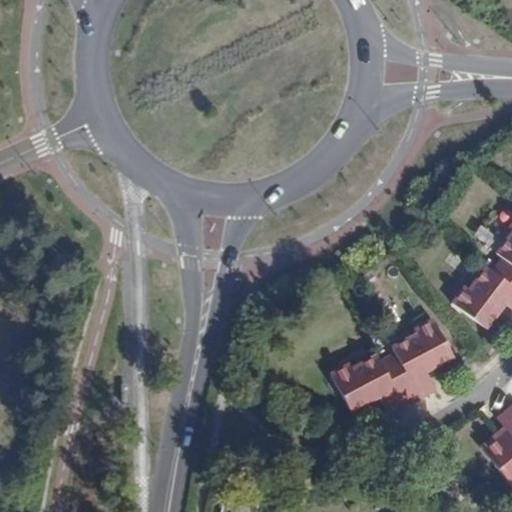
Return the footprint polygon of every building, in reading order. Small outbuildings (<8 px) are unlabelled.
[(511,269),(509,274),(511,276),(511,225),(509,230),(511,232),(511,233),(496,254),(501,258),(511,266),(511,269)] [(511,266),(501,258),(491,271),(504,281),(509,274),(511,269),(511,266)] [(491,271),(486,267),(470,289),(466,286),(453,303),(485,327),(497,312),(494,309),(500,301),(504,304),(511,310),(511,276),(509,274),(504,281),(491,271)] [(494,309),(497,312),(504,304),(500,301),(494,309)] [(394,371),(413,406),(437,393),(427,375),(425,371),(434,366),(436,370),(455,359),(435,321),(416,331),(419,336),(392,350),(395,355),(402,368),(394,371)] [(395,355),(380,362),(387,376),(394,371),(402,368),(395,355)] [(380,362),(377,357),(351,371),(349,367),(330,377),(350,415),(369,405),(367,402),(376,397),(378,401),(388,419),(413,406),(394,371),(387,376),(380,362)] [(425,371),(427,375),(436,370),(434,366),(425,371)] [(367,402),(369,405),(378,401),(376,397),(367,402)] [(499,439),(496,435),(479,449),(511,490),(511,406),(495,420),(503,429),(506,433),(499,439)] [(503,429),(496,435),(499,439),(506,433),(503,429)] [(233,497),(228,496),(222,495),(219,511),(257,511),(259,499),(249,498),(250,493),(234,491),(233,497)]
